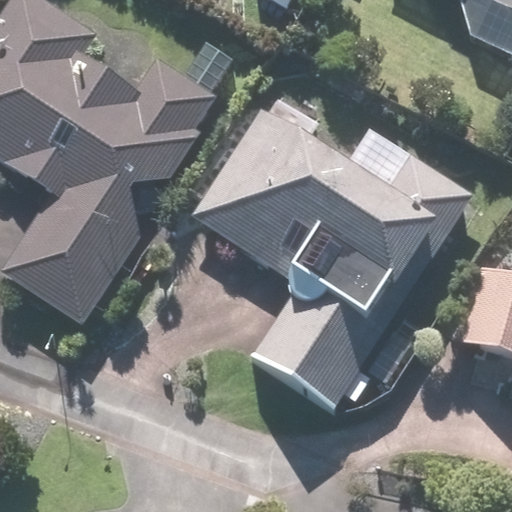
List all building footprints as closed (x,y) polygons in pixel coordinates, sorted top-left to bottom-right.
[(21,0),(0,32),(0,162),(54,198),(1,277),(88,334),(231,115),(217,106),(241,69),(210,49),(191,77),(151,51),(137,71),(28,0),(21,0)] [(297,0),(265,0),(289,14),(297,0)] [(511,0),(458,0),(465,4),(451,31),(511,61),(511,0)] [(285,296),(294,302),(254,364),(339,418),(478,201),(415,161),(394,194),(268,114),(200,220),(295,280),(285,296)] [(511,284),(485,280),(473,357),(511,362),(511,284)]
